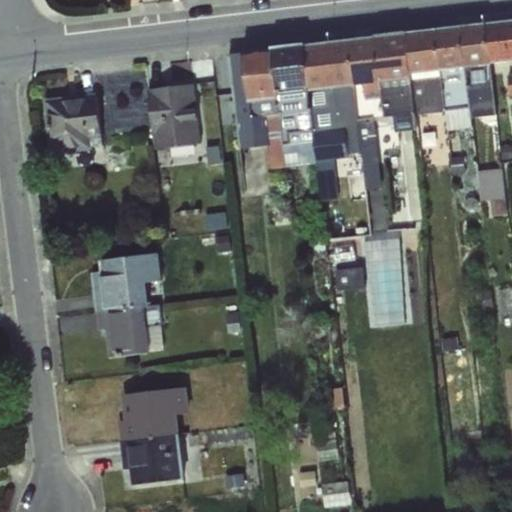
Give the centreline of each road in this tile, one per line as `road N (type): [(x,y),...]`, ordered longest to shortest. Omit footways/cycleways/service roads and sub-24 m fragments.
road 1 (residential): [(19,53),(452,0)]
road 2 (residential): [(0,78),(53,511)]
